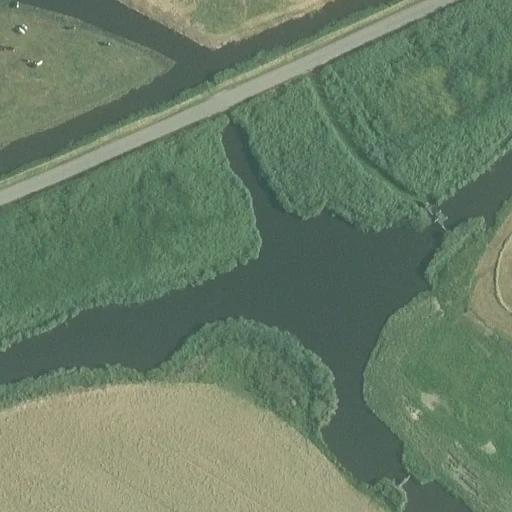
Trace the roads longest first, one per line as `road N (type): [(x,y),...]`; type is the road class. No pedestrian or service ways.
road 1 (tertiary): [(0,202),(117,158),(460,0)]
road 2 (track): [(411,199),(352,155),(306,69)]
